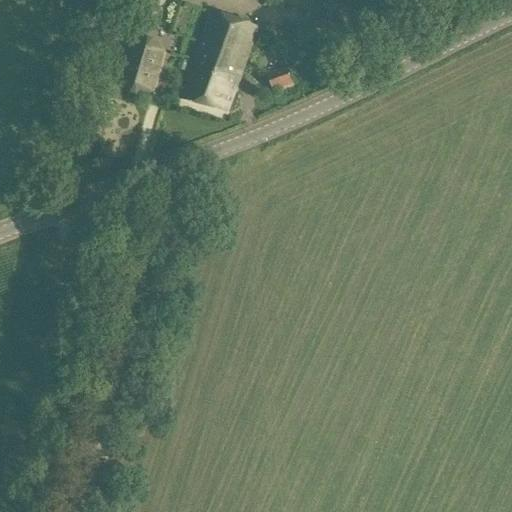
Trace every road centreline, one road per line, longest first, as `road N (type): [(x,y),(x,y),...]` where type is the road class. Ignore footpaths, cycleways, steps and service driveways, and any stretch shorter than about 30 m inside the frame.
road 1 (unclassified): [(0,233),(244,141),(511,13)]
road 2 (track): [(180,165),(81,511)]
road 3 (track): [(99,196),(89,265),(18,511)]
